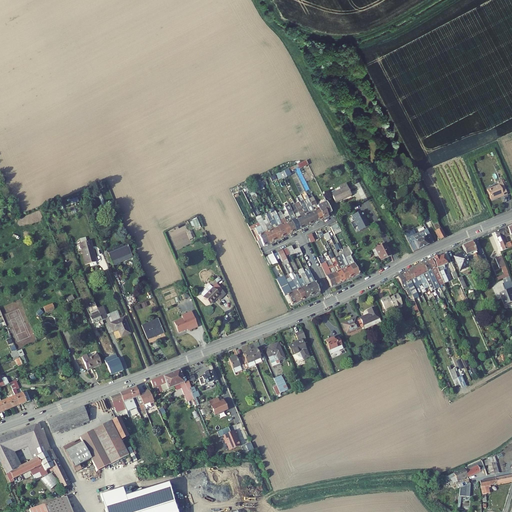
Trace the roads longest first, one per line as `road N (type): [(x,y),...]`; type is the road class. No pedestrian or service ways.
road 1 (tertiary): [(0,429),(330,301)]
road 2 (tertiary): [(330,301),(511,216)]
